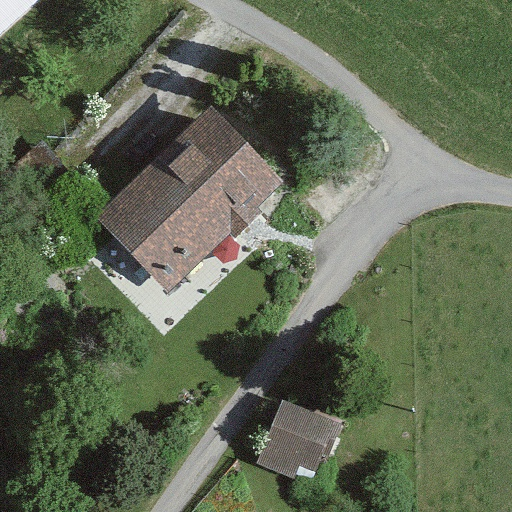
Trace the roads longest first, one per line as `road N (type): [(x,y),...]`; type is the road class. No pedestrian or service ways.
road 1 (unclassified): [(430,173),(337,277),(166,511)]
road 2 (unclassified): [(430,173),(382,114),(336,75),(211,0)]
